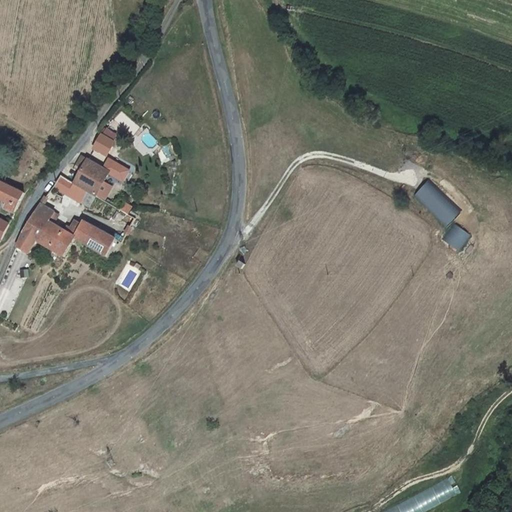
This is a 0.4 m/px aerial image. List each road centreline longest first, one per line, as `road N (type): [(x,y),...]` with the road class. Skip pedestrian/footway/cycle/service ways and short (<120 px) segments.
road 1 (tertiary): [(124,359),(182,307),(224,248),(236,214),(232,111),(205,0)]
road 2 (residential): [(0,274),(38,190),(112,102),(179,0)]
road 3 (track): [(368,511),(455,467),(511,390)]
road 4 (tertiary): [(0,421),(124,359)]
road 5 (unclassified): [(0,379),(124,359)]
